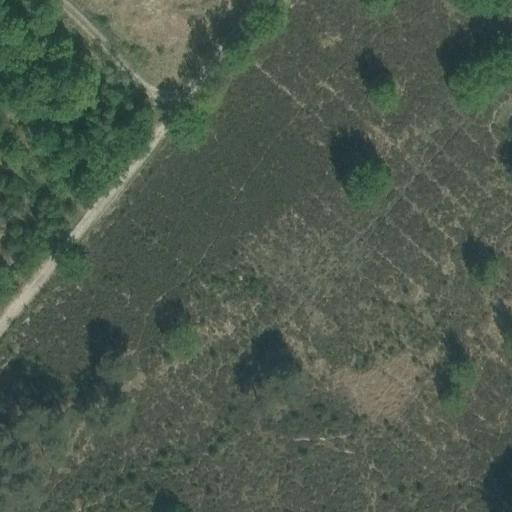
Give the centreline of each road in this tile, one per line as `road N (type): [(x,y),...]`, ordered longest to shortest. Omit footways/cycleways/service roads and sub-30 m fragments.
road 1 (track): [(0,321),(273,0)]
road 2 (track): [(54,0),(179,103)]
